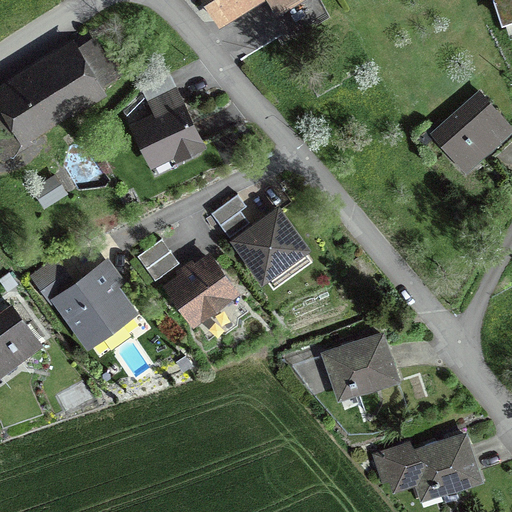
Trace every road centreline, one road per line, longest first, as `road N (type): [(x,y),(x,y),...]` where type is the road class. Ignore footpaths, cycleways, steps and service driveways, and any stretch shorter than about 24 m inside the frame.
road 1 (residential): [(158,0),(463,354)]
road 2 (residential): [(511,234),(470,312),(463,354)]
